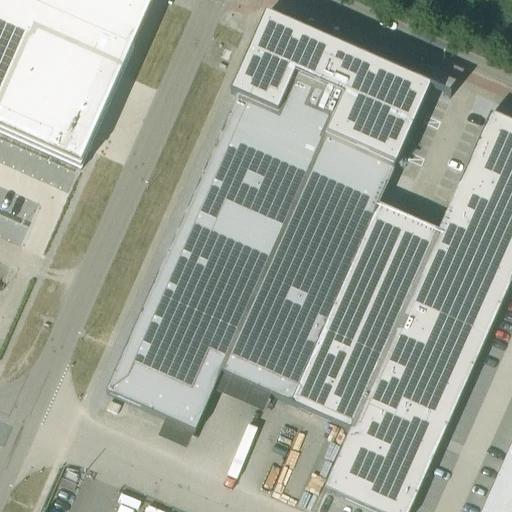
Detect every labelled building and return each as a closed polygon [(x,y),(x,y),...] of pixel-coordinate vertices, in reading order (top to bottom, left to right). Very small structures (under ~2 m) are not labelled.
[(0,0),(0,136),(80,172),(90,149),(122,77),(146,22),(155,0),(0,0)] [(236,100),(105,396),(195,436),(221,376),(290,407),(350,433),(324,492),(368,511),(410,511),(511,282),(511,125),(490,116),(438,234),(378,208),(430,92),(431,90),(265,16),(229,96),(236,100)] [(511,469),(511,446),(503,465),(511,469)] [(511,491),(511,469),(503,465),(495,484),(511,491)] [(44,511),(63,470),(43,511),(44,511)] [(509,511),(511,511),(511,491),(495,484),(486,502),(509,511)] [(509,511),(486,502),(481,511),(509,511)] [(127,503),(123,511),(149,511),(150,511),(127,503)]
